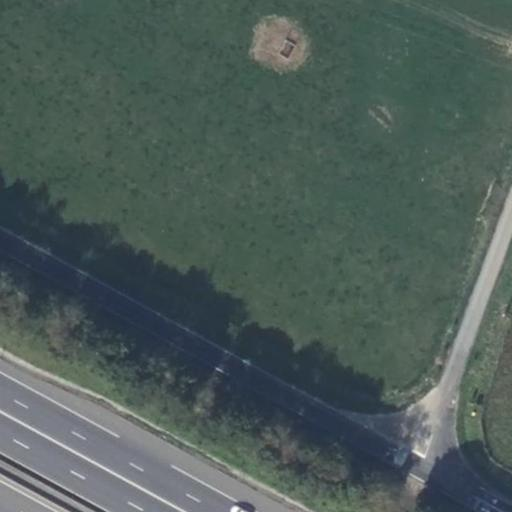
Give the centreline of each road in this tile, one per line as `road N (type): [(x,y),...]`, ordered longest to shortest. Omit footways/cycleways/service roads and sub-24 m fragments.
road 1 (unclassified): [(409,463),(447,386),(511,207)]
road 2 (trunk): [(220,511),(0,392)]
road 3 (trunk): [(146,511),(0,431)]
